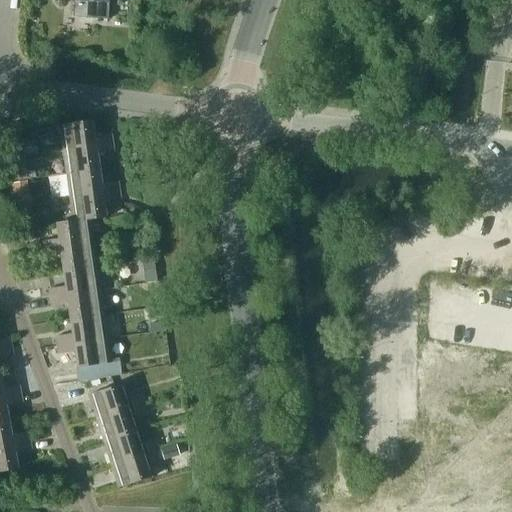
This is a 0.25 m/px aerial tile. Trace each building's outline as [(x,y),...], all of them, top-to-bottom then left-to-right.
[(73,0),(74,1),(72,16),(108,18),(109,3),(109,0),(73,0)] [(59,124),(63,149),(112,142),(111,133),(95,136),(92,120),(59,124)] [(63,149),(66,173),(99,168),(97,153),(113,151),(112,142),(63,149)] [(101,183),(99,168),(66,173),(67,175),(48,178),(51,199),(70,197),(119,190),(118,181),(101,183)] [(30,201),(27,182),(12,184),(16,204),(30,201)] [(120,198),(119,190),(70,197),(73,220),(73,221),(89,218),(89,219),(106,217),(104,200),(120,198)] [(93,242),(89,219),(89,218),(73,221),(73,220),(56,222),(58,238),(42,241),(43,249),(93,242)] [(61,255),(63,271),(96,266),(93,242),(43,249),(45,258),(61,255)] [(145,284),(156,282),(153,259),(142,261),(145,284)] [(49,288),(50,297),(100,290),(96,266),(63,271),(65,286),(49,288)] [(70,318),(103,314),(100,290),(50,297),(51,305),(68,303),(70,318)] [(106,337),(103,314),(70,318),(72,334),(56,336),(57,344),(106,337)] [(0,347),(11,346),(10,337),(0,339),(0,347)] [(110,362),(106,337),(57,344),(58,353),(75,351),(79,380),(121,375),(120,361),(110,362)] [(11,346),(0,347),(0,356),(13,354),(11,346)] [(2,387),(0,374),(0,396),(20,393),(19,384),(2,387)] [(96,417),(144,402),(140,392),(124,397),(120,383),(88,394),(96,417)] [(0,421),(9,420),(6,405),(22,401),(20,393),(0,396),(0,421)] [(96,417),(103,440),(135,430),(131,418),(147,413),(144,402),(96,417)] [(11,435),(9,420),(0,421),(0,445),(29,440),(28,432),(11,435)] [(135,430),(103,440),(111,463),(158,448),(155,437),(139,442),(135,430)] [(31,449),(29,440),(0,445),(0,471),(18,468),(15,452),(31,449)] [(180,455),(176,444),(160,449),(164,460),(180,455)] [(158,448),(111,463),(118,487),(150,477),(146,463),(162,458),(158,448)]
